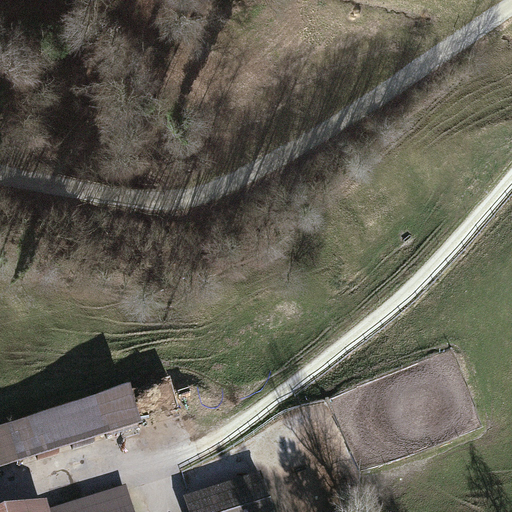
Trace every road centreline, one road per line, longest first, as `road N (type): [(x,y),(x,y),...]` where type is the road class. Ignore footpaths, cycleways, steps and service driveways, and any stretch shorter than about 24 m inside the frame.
road 1 (track): [(511,179),(349,345),(231,431),(0,507)]
road 2 (track): [(511,9),(307,150),(199,202),(0,178)]
